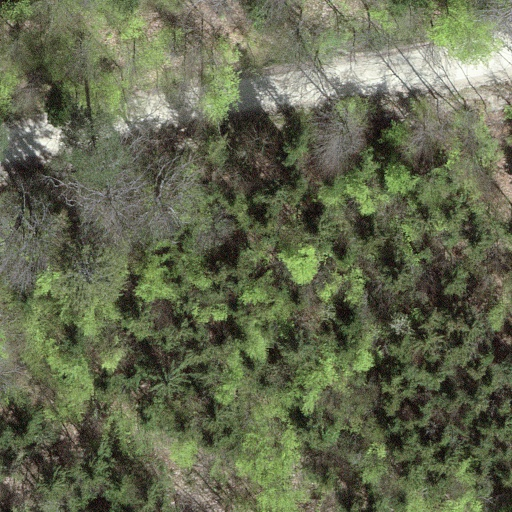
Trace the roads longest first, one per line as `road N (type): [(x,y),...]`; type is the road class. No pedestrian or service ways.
road 1 (unclassified): [(0,159),(131,123),(511,53)]
road 2 (track): [(312,511),(0,363)]
